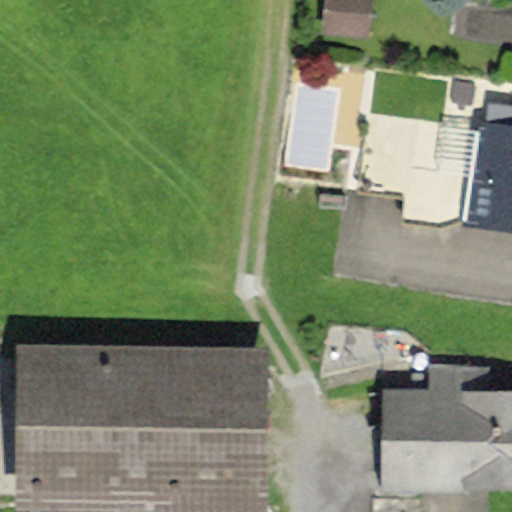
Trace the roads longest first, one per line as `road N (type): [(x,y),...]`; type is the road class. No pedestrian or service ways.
road 1 (track): [(325,432),(249,290),(279,0)]
road 2 (residential): [(511,282),(394,259)]
